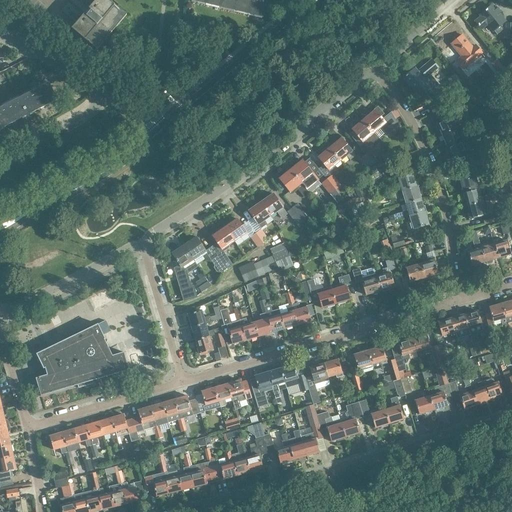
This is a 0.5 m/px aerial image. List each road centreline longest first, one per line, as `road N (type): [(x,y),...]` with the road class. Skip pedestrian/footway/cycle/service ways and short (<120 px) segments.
road 1 (residential): [(511,416),(192,511)]
road 2 (residential): [(141,243),(373,68)]
road 3 (residential): [(182,381),(455,303)]
road 4 (residential): [(455,303),(437,183),(373,68)]
road 5 (tertiary): [(160,128),(320,0)]
road 6 (tertiary): [(0,221),(160,128)]
road 7 (residential): [(182,381),(29,429)]
road 8 (residential): [(0,314),(141,243)]
road 9 (residential): [(182,381),(141,243)]
road 10 (residential): [(109,97),(0,34)]
road 11 (residential): [(0,157),(109,97)]
